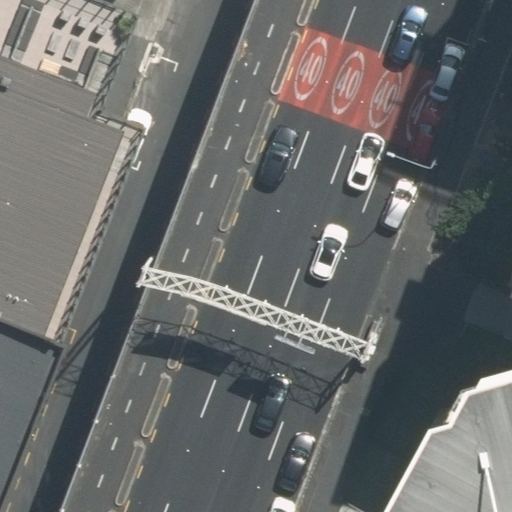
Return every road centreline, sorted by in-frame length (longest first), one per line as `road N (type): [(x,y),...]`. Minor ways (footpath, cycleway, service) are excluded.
road 1 (primary): [(198,511),(390,0)]
road 2 (residential): [(11,511),(203,0)]
